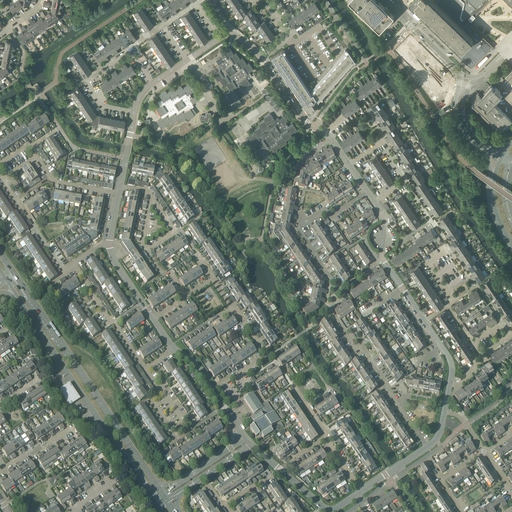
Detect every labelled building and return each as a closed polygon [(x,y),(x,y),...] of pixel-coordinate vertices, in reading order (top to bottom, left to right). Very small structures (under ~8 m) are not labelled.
[(23,5),(19,0),(16,0),(14,2),(19,10),(21,9),(20,7),(23,5)] [(60,2),(58,0),(57,0),(53,0),(52,5),(57,6),(58,8),(62,6),(60,2)] [(178,7),(173,0),(168,3),(175,14),(177,13),(175,9),(178,7)] [(185,7),(180,0),(173,0),(178,7),(181,5),(183,9),(185,7)] [(243,1),(241,0),(240,0),(239,1),(239,2),(231,7),(234,11),(242,5),(240,3),(243,1)] [(348,0),(349,0),(380,30),(394,16),(378,0),(348,0)] [(475,27),(472,24),(469,22),(474,17),(489,0),(505,0),(511,6),(511,0),(413,0),(414,0),(414,1),(415,1),(415,3),(414,4),(414,6),(417,9),(415,11),(413,14),(412,13),(413,15),(415,16),(417,18),(419,20),(418,19),(420,18),(421,17),(421,16),(431,25),(430,25),(435,30),(436,30),(440,35),(445,39),(450,44),(470,64),(476,64),(494,46),(477,28),(476,27),(475,27)] [(19,10),(14,2),(8,6),(12,12),(15,10),(17,12),(19,10)] [(309,6),(314,13),(319,9),(315,2),(309,6)] [(175,14),(168,3),(163,7),(168,14),(171,12),(173,15),(175,14)] [(52,5),(51,11),(52,11),(55,12),(57,14),(59,17),(63,14),(62,13),(61,12),(58,8),(57,6),(52,5)] [(242,5),(234,11),(236,14),(244,9),(243,8),(242,5)] [(247,8),(246,6),(243,8),(244,9),(236,14),(239,18),(243,15),(246,12),(244,10),(247,8)] [(314,13),(309,6),(304,9),(309,16),(314,13)] [(133,13),(135,16),(143,11),(143,10),(141,7),(133,13)] [(168,14),(163,7),(158,10),(165,21),(167,20),(165,16),(168,14)] [(138,20),(146,14),(144,12),(147,10),(146,8),(143,10),(143,11),(135,16),(138,20)] [(250,9),(246,12),(243,15),(245,19),(253,13),(252,12),(250,9)] [(309,16),(304,9),(299,13),(304,20),(309,16)] [(247,22),(255,17),(253,14),(256,12),(255,10),(252,12),(253,13),(245,19),(247,22)] [(53,14),(50,15),(55,21),(60,18),(59,17),(57,14),(55,12),(52,11),(52,12),(53,14)] [(181,17),(183,20),(191,15),(191,14),(189,11),(181,17)] [(195,14),(193,12),(191,14),(191,15),(183,20),(186,24),(193,19),(192,16),(195,14)] [(45,16),(44,17),(45,19),(50,25),(51,27),(56,24),(55,21),(50,15),(49,13),(45,16)] [(304,20),(299,13),(294,16),(299,23),(304,20)] [(146,14),(138,20),(140,23),(148,18),(148,17),(146,14)] [(151,17),(150,15),(148,17),(148,18),(140,23),(143,27),(151,22),(149,19),(151,17)] [(289,19),(294,26),(295,29),(301,25),(299,23),(294,16),(289,19)] [(255,17),(247,22),(250,26),(258,20),(257,19),(255,17)] [(261,19),(260,17),(257,19),(258,20),(250,26),(252,29),(256,26),(260,24),(258,21),(261,19)] [(39,20),(45,28),(50,25),(45,19),(43,20),(41,18),(39,20)] [(41,34),(32,21),(31,19),(28,20),(31,25),(29,27),(36,37),(41,34)] [(32,21),(41,34),(46,30),(45,28),(39,20),(36,22),(34,19),(32,21)] [(193,19),(186,24),(188,27),(196,22),(195,21),(193,19)] [(199,21),(198,19),(195,21),(196,22),(188,27),(190,31),(198,26),(196,23),(199,21)] [(264,21),(260,24),(256,26),(259,30),(267,25),(266,24),(264,21)] [(151,22),(143,27),(145,30),(153,25),(153,26),(156,24),(155,22),(152,24),(151,22)] [(270,23),(269,22),(266,24),(267,25),(259,30),(261,33),(269,28),(267,25),(270,23)] [(198,26),(190,31),(193,34),(201,29),(200,28),(198,26)] [(204,28),(203,26),(200,28),(201,29),(193,34),(195,38),(203,33),(201,30),(204,28)] [(36,37),(29,27),(27,29),(28,31),(26,32),(31,40),(36,37)] [(269,28),(261,33),(263,37),(271,32),(271,31),(269,28)] [(275,30),(273,29),(271,31),(271,32),(263,37),(266,40),(274,35),(272,32),(275,30)] [(124,33),(129,40),(132,38),(134,42),(137,40),(129,30),(124,33)] [(31,40),(26,32),(23,34),(22,32),(19,34),(26,44),(31,40)] [(119,36),(126,47),(128,46),(126,42),(129,40),(124,33),(119,36)] [(203,33),(195,38),(197,42),(205,36),(205,35),(203,33)] [(209,35),(207,33),(205,35),(205,36),(197,42),(200,45),(208,40),(206,37),(209,35)] [(148,39),(150,43),(158,37),(157,37),(155,34),(148,39)] [(152,46),(160,41),(158,38),(161,37),(160,35),(157,37),(158,37),(150,43),(152,46)] [(114,40),(119,47),(122,45),(124,48),(126,47),(119,36),(114,40)] [(7,40),(5,47),(10,48),(11,51),(15,48),(14,47),(16,46),(13,42),(11,43),(11,42),(11,41),(7,40)] [(109,43),(116,54),(118,53),(116,49),(119,47),(114,40),(109,43)] [(160,41),(152,46),(155,50),(163,44),(162,44),(160,41)] [(157,53),(165,48),(163,45),(166,44),(165,42),(162,44),(163,44),(155,50),(157,53)] [(104,46),(109,53),(112,51),(114,55),(116,54),(109,43),(104,46)] [(99,50),(106,60),(108,59),(106,55),(109,53),(104,46),(99,50)] [(5,50),(1,49),(1,51),(1,53),(4,53),(9,54),(10,56),(10,57),(14,54),(11,51),(10,48),(5,47),(5,50)] [(165,48),(157,53),(159,57),(167,52),(167,51),(165,48)] [(249,72),(253,69),(249,63),(247,64),(242,57),(240,59),(236,52),(234,54),(229,48),(223,52),(226,56),(222,59),(220,57),(216,60),(220,66),(218,68),(219,70),(213,74),(217,81),(219,79),(224,86),(226,84),(230,91),(232,89),(239,99),(245,95),(242,89),(250,83),(247,79),(252,76),(249,72)] [(162,60),(170,55),(168,52),(171,51),(169,49),(167,51),(167,52),(159,57),(162,60)] [(347,50),(346,50),(345,50),(344,51),(345,51),(345,52),(313,88),(312,87),(309,89),(284,52),(284,51),(285,51),(285,50),(284,50),(283,50),(282,49),(271,57),(308,113),(309,113),(310,113),(311,113),(312,113),(312,112),(313,112),(314,111),(314,110),(314,109),(315,109),(313,106),(318,102),(324,97),(323,95),(330,91),(328,90),(335,86),(334,84),(340,80),(339,78),(345,74),(344,72),(350,68),(349,66),(355,62),(347,50)] [(106,60),(99,50),(94,53),(99,60),(102,58),(104,62),(106,60)] [(69,56),(72,59),(79,54),(79,53),(77,51),(69,56)] [(74,63),(82,58),(80,55),(83,53),(82,52),(79,53),(79,54),(72,59),(74,63)] [(4,53),(3,59),(8,60),(9,62),(13,60),(10,57),(10,56),(9,54),(4,53)] [(170,55),(162,60),(164,64),(172,59),(171,58),(170,55)] [(167,67),(174,62),(173,59),(175,58),(174,56),(171,58),(172,59),(164,64),(167,67)] [(82,58),(74,63),(76,67),(84,61),(84,60),(82,58)] [(8,60),(3,59),(2,65),(6,66),(10,71),(13,69),(9,62),(8,60)] [(88,60),(86,59),(84,60),(84,61),(76,67),(79,70),(87,65),(85,62),(88,60)] [(123,65),(130,75),(135,72),(131,65),(127,67),(125,63),(123,65)] [(10,72),(10,71),(6,66),(2,65),(3,66),(2,66),(3,68),(1,69),(5,76),(10,72)] [(87,65),(79,70),(81,74),(89,68),(88,67),(87,65)] [(92,67),(91,65),(88,67),(89,68),(81,74),(84,77),(91,72),(90,69),(92,67)] [(120,72),(125,79),(130,75),(123,65),(121,66),(124,70),(120,72)] [(113,71),(120,82),(125,79),(120,72),(117,74),(115,70),(113,71)] [(111,78),(115,85),(120,82),(113,71),(111,73),(114,76),(111,78)] [(373,79),(378,87),(382,84),(377,77),(377,76),(375,73),(374,74),(375,77),(373,79)] [(103,78),(110,89),(115,85),(111,78),(107,80),(105,77),(103,78)] [(110,89),(103,78),(101,79),(104,83),(100,85),(105,92),(110,89)] [(210,89),(212,88),(212,87),(212,86),(213,85),(211,83),(210,84),(209,83),(207,84),(207,83),(208,83),(207,81),(208,81),(207,78),(206,79),(205,78),(202,80),(203,81),(202,81),(204,84),(203,84),(203,85),(202,86),(204,88),(205,88),(205,89),(208,87),(208,88),(209,88),(210,89)] [(368,78),(367,79),(368,82),(369,81),(375,89),(378,87),(373,79),(370,81),(368,78)] [(366,84),(371,92),(375,89),(369,81),(368,82),(366,84)] [(361,83),(360,84),(362,87),(362,86),(368,94),(371,92),(366,84),(363,85),(361,83)] [(194,91),(189,84),(183,88),(181,86),(175,91),(173,88),(167,93),(166,91),(159,95),(162,99),(158,102),(160,106),(156,109),(162,118),(156,122),(161,128),(170,122),(172,124),(178,120),(180,122),(186,117),(188,119),(194,115),(190,109),(192,107),(191,105),(197,101),(194,96),(192,98),(189,94),(194,91)] [(474,102),(471,105),(495,128),(498,125),(503,129),(506,126),(507,126),(509,124),(508,123),(510,122),(511,123),(511,121),(511,108),(506,114),(505,112),(504,113),(495,104),(502,96),(499,93),(500,91),(496,87),(494,88),(491,85),(481,95),(478,93),(471,100),(474,102)] [(359,88),(364,96),(368,94),(362,86),(362,87),(359,88)] [(69,92),(72,95),(80,90),(79,89),(77,87),(69,92)] [(364,96),(359,88),(356,90),(354,87),(353,89),(355,92),(355,91),(361,99),(364,96)] [(74,99),(82,94),(80,91),(83,89),(82,88),(79,89),(80,90),(72,95),(74,99)] [(82,94),(74,99),(76,103),(84,97),(84,96),(82,94)] [(79,106),(87,101),(85,98),(88,96),(87,95),(84,96),(84,97),(76,103),(79,106)] [(275,98),(275,97),(274,95),(273,96),(272,95),(270,97),(269,95),(268,96),(267,95),(265,97),(266,98),(265,98),(266,101),(267,100),(268,101),(270,100),(271,101),(270,101),(270,102),(269,103),(271,105),(272,105),(273,106),(275,104),(274,103),(275,102),(274,100),(275,99),(274,98),(275,98)] [(351,98),(349,99),(351,102),(352,101),(357,109),(361,107),(355,99),(353,101),(351,98)] [(87,101),(79,106),(81,110),(89,104),(88,103),(87,101)] [(348,104),(353,112),(357,109),(352,101),(351,102),(348,104)] [(375,111),(382,106),(378,101),(368,108),(369,110),(373,108),(375,111)] [(84,113),(91,108),(90,105),(92,103),(91,102),(88,103),(89,104),(81,110),(84,113)] [(353,112),(348,104),(346,106),(344,103),(342,104),(344,107),(345,106),(350,114),(353,112)] [(346,116),(350,114),(345,106),(344,107),(341,109),(346,116)] [(375,118),(385,111),(382,106),(375,111),(377,114),(373,117),(375,118)] [(91,108),(84,113),(87,117),(94,112),(97,110),(96,109),(93,110),(91,108)] [(382,121),(389,116),(385,111),(375,118),(376,120),(380,118),(382,121)] [(96,115),(94,112),(87,117),(88,120),(89,120),(96,115)] [(210,115),(211,115),(210,112),(209,113),(208,112),(205,113),(206,115),(205,115),(206,116),(205,117),(204,115),(202,115),(202,114),(199,116),(200,117),(199,118),(201,120),(202,119),(202,120),(203,120),(205,122),(206,121),(207,122),(209,121),(208,119),(209,119),(209,118),(211,116),(210,115)] [(272,149),(275,154),(282,149),(281,147),(287,143),(286,140),(292,136),(291,134),(297,130),(292,123),(288,126),(285,122),(288,120),(285,116),(278,120),(277,118),(274,120),(270,113),(264,118),(265,120),(259,124),(260,126),(254,131),(255,133),(245,139),(250,146),(255,142),(261,151),(265,148),(268,152),(272,149)] [(96,115),(89,120),(91,124),(98,125),(100,116),(96,115)] [(39,119),(44,127),(49,124),(44,116),(39,119)] [(381,128),(392,121),(389,116),(382,121),(384,124),(380,126),(381,128)] [(34,122),(40,130),(44,127),(39,119),(34,122)] [(392,121),(381,128),(383,130),(386,128),(388,131),(393,128),(395,126),(392,121)] [(30,125),(35,133),(40,130),(34,122),(30,125)] [(35,133),(30,125),(25,128),(29,134),(31,136),(35,133)] [(25,137),(29,134),(25,128),(24,126),(20,129),(25,137)] [(355,133),(360,141),(364,138),(359,131),(359,130),(357,127),(356,128),(357,131),(355,133)] [(397,133),(393,128),(388,131),(386,132),(388,135),(385,138),(386,140),(397,133)] [(15,132),(20,140),(25,137),(20,129),(15,132)] [(11,135),(16,143),(20,140),(15,132),(11,135)] [(350,132),(349,133),(351,136),(351,135),(357,143),(360,141),(355,133),(352,135),(350,132)] [(393,142),(400,138),(397,133),(386,140),(387,142),(391,139),(393,142)] [(6,138),(11,146),(16,143),(11,135),(6,138)] [(348,138),(353,145),(357,143),(351,135),(351,136),(348,138)] [(343,137),(342,138),(344,141),(344,140),(350,148),(353,145),(348,138),(345,139),(343,137)] [(2,141),(7,149),(11,146),(6,138),(2,141)] [(47,148),(55,143),(52,138),(44,144),(47,148)] [(393,150),(403,143),(400,138),(393,142),(395,145),(391,148),(393,150)] [(346,150),(350,148),(344,140),(344,141),(341,142),(346,150)] [(50,153),(58,147),(55,143),(47,148),(50,153)] [(400,152),(407,148),(403,143),(393,150),(394,152),(398,149),(400,152)] [(53,157),(61,152),(58,147),(50,153),(53,157)] [(324,149),(332,161),(336,159),(330,150),(328,152),(325,148),(324,149)] [(399,160),(410,153),(407,148),(400,152),(402,155),(398,158),(399,160)] [(332,161),(324,149),(323,150),(325,154),(323,155),(328,164),(332,161)] [(61,152),(53,157),(56,162),(64,157),(61,152)] [(328,164),(323,155),(320,157),(318,153),(316,154),(324,166),(328,164)] [(410,153),(399,160),(401,162),(404,159),(406,162),(407,162),(411,159),(414,158),(410,153)] [(324,166),(316,154),(315,155),(317,159),(315,160),(316,163),(316,162),(321,169),(324,166)] [(376,155),(373,158),(368,161),(371,164),(378,159),(378,158),(376,155)] [(373,168),(381,163),(379,160),(382,158),(381,156),(378,158),(378,159),(371,164),(373,168)] [(404,171),(415,164),(417,163),(414,158),(411,159),(407,162),(406,162),(404,164),(407,167),(403,169),(404,171)] [(310,162),(318,173),(322,171),(321,169),(316,162),(316,163),(314,164),(312,161),(310,162)] [(309,167),(315,176),(318,173),(310,162),(309,163),(311,166),(309,167)] [(381,163),(373,168),(375,171),(383,166),(383,165),(381,163)] [(387,165),(385,163),(383,165),(383,166),(375,171),(378,175),(386,170),(384,167),(387,165)] [(25,174),(33,169),(30,164),(22,170),(25,174)] [(411,174),(418,169),(415,164),(404,171),(405,173),(409,171),(411,174)] [(315,176),(309,167),(308,168),(306,166),(305,167),(304,166),(298,170),(301,173),(300,177),(310,179),(315,176)] [(158,169),(149,167),(147,177),(157,179),(159,182),(165,178),(164,176),(157,174),(158,169)] [(33,169),(25,174),(22,176),(26,180),(28,179),(36,173),(33,169)] [(411,181),(421,174),(418,169),(411,174),(413,177),(409,179),(411,181)] [(386,170),(378,175),(380,178),(388,173),(387,172),(386,170)] [(391,172),(390,170),(387,172),(388,173),(380,178),(383,182),(390,177),(388,174),(391,172)] [(39,178),(36,173),(28,179),(26,180),(31,188),(40,182),(38,179),(39,178)] [(421,174),(411,181),(412,183),(416,181),(418,184),(423,181),(425,179),(421,174)] [(162,187),(170,181),(167,177),(165,178),(159,182),(162,187)] [(390,177),(383,182),(385,186),(393,180),(393,181),(396,179),(395,177),(392,179),(390,177)] [(170,181),(162,187),(165,191),(173,186),(170,181)] [(426,186),(423,181),(418,184),(416,185),(418,188),(414,191),(415,193),(426,186)] [(342,183),(349,195),(354,191),(348,183),(345,185),(343,182),(342,183)] [(349,195),(342,183),(340,184),(342,187),(339,189),(345,198),(349,195)] [(173,186),(165,191),(168,196),(176,190),(173,186)] [(423,195),(430,191),(426,186),(415,193),(417,195),(420,192),(423,195)] [(287,196),(295,198),(297,190),(288,189),(287,196)] [(345,198),(339,189),(336,191),(334,189),(333,190),(340,201),(345,198)] [(421,201),(422,203),(433,196),(436,194),(432,189),(430,191),(423,195),(425,198),(421,201)] [(42,193),(48,201),(50,199),(50,197),(51,192),(43,190),(41,191),(42,193)] [(176,190),(168,196),(171,200),(179,195),(176,190)] [(330,195),(336,204),(340,201),(333,190),(331,191),(333,193),(330,195)] [(38,196),(43,204),(48,201),(42,193),(38,196)] [(174,205),(182,199),(179,195),(171,200),(174,205)] [(336,204),(330,195),(327,197),(325,195),(324,196),(331,207),(336,204)] [(393,200),(396,204),(404,198),(403,198),(401,195),(393,200)] [(43,204),(38,196),(33,199),(39,207),(43,204)] [(286,203),(294,205),(295,198),(287,196),(286,203)] [(407,198),(406,196),(403,198),(404,198),(396,204),(398,207),(406,202),(404,199),(407,198)] [(429,205),(436,201),(433,196),(422,203),(423,205),(427,202),(429,205)] [(188,202),(184,198),(182,199),(174,205),(177,209),(185,204),(188,202)] [(39,207),(33,199),(29,202),(34,210),(39,207)] [(429,213),(440,206),(436,201),(429,205),(431,208),(428,211),(429,213)] [(34,210),(29,202),(24,205),(29,213),(34,210)] [(406,202),(398,207),(401,211),(409,205),(408,205),(406,202)] [(412,204),(411,203),(408,205),(409,205),(401,211),(403,214),(411,209),(409,206),(412,204)] [(185,204),(177,209),(180,214),(188,208),(185,204)] [(0,210),(3,215),(11,209),(8,205),(0,209),(0,210)] [(440,206),(429,213),(430,215),(434,212),(436,215),(443,211),(440,206)] [(183,218),(191,213),(188,208),(180,214),(183,218)] [(11,209),(3,215),(6,219),(8,218),(8,217),(14,213),(11,209)] [(411,209),(403,214),(405,218),(413,212),(411,209)] [(365,210),(363,211),(371,222),(375,219),(370,211),(367,213),(365,210)] [(417,211),(415,210),(413,212),(405,218),(408,221),(416,216),(414,213),(417,211)] [(371,222),(363,211),(362,212),(364,215),(360,217),(363,220),(366,225),(371,222)] [(11,222),(19,217),(16,212),(14,213),(8,217),(8,218),(11,222)] [(191,213),(183,218),(186,223),(196,216),(193,212),(191,213)] [(440,227),(450,220),(447,214),(440,219),(442,222),(438,225),(440,227)] [(416,216),(408,221),(410,225),(418,220),(417,219),(416,216)] [(14,227),(22,221),(19,217),(11,222),(14,227)] [(421,218),(420,217),(417,219),(418,220),(410,225),(413,229),(421,223),(419,220),(421,218)] [(356,220),(364,231),(368,228),(366,225),(363,220),(360,222),(358,219),(356,220)] [(364,231),(356,220),(355,221),(357,224),(354,226),(359,235),(364,231)] [(447,229),(453,224),(450,220),(440,227),(441,229),(445,226),(447,229)] [(17,231),(25,226),(22,221),(14,227),(17,231)] [(190,233),(198,228),(195,223),(187,228),(190,233)] [(281,238),(283,242),(292,236),(289,232),(290,227),(276,224),(274,234),(278,240),(281,238)] [(313,234),(324,227),(323,225),(320,227),(318,224),(310,230),(313,234)] [(446,237),(457,229),(453,224),(447,229),(449,232),(445,235),(446,237)] [(28,230),(25,226),(17,231),(22,238),(27,235),(28,234),(29,233),(28,231),(28,230)] [(359,235),(354,226),(351,228),(349,226),(347,227),(355,238),(359,235)] [(316,239),(324,233),(322,230),(325,228),(324,227),(313,234),(316,239)] [(355,238),(347,227),(346,227),(348,230),(344,233),(350,241),(355,238)] [(198,228),(190,233),(193,238),(201,232),(198,228)] [(426,233),(430,240),(436,236),(431,229),(426,233)] [(457,229),(446,237),(448,239),(451,236),(453,239),(458,236),(460,235),(457,229)] [(98,233),(89,232),(89,233),(85,235),(86,235),(85,236),(85,235),(84,236),(90,243),(91,242),(92,242),(97,239),(98,235),(97,235),(98,233)] [(201,232),(193,238),(196,242),(204,237),(201,232)] [(79,236),(85,246),(90,243),(84,236),(85,235),(83,233),(79,236)] [(324,233),(316,239),(319,243),(330,236),(329,234),(326,236),(324,233)] [(430,240),(426,233),(421,236),(426,243),(430,240)] [(24,244),(32,239),(28,234),(27,235),(22,238),(21,239),(23,241),(22,242),(24,244)] [(207,241),(209,240),(206,235),(204,237),(196,242),(200,247),(202,245),(201,245),(207,241)] [(85,246),(79,236),(74,239),(81,249),(85,246)] [(286,245),(298,237),(297,236),(294,238),(292,236),(283,242),(286,245)] [(330,236),(319,243),(322,248),(330,242),(333,241),(331,238),(331,237),(330,236)] [(426,243),(421,236),(416,240),(417,242),(420,246),(421,246),(426,243)] [(462,241),(458,236),(453,239),(451,240),(453,244),(450,246),(451,248),(462,241)] [(178,240),(183,248),(188,245),(182,237),(178,240)] [(289,249),(297,243),(295,241),(299,239),(298,237),(286,245),(289,249)] [(207,241),(201,245),(202,245),(203,248),(199,250),(200,253),(204,250),(212,244),(215,243),(211,238),(209,240),(207,241)] [(32,239),(24,244),(27,249),(35,244),(32,239)] [(70,242),(77,252),(81,249),(74,239),(70,242)] [(173,243),(179,251),(183,248),(178,240),(173,243)] [(128,256),(136,251),(130,243),(131,243),(121,241),(120,244),(119,245),(120,246),(121,245),(125,250),(123,252),(126,256),(128,255),(128,256)] [(458,251),(465,246),(462,241),(451,248),(452,250),(456,248),(458,251)] [(70,242),(65,245),(67,248),(72,255),(77,252),(70,242)] [(330,242),(322,248),(325,252),(336,245),(335,243),(332,245),(330,242)] [(412,245),(417,252),(422,248),(421,246),(420,246),(417,242),(412,245)] [(169,246),(174,254),(179,251),(173,243),(169,246)] [(291,253),(303,245),(302,244),(299,246),(297,243),(289,249),(291,253)] [(35,244),(27,249),(30,254),(38,248),(35,244)] [(207,254),(215,249),(212,244),(204,250),(207,254)] [(359,255),(365,250),(361,244),(354,249),(359,255)] [(294,257),(302,251),(301,249),(304,246),(303,245),(291,253),(294,257)] [(336,245),(325,252),(328,257),(337,251),(334,248),(337,246),(336,245)] [(417,252),(412,245),(407,248),(412,255),(417,252)] [(164,250),(170,257),(174,254),(169,246),(164,250)] [(458,258),(468,251),(465,246),(458,251),(460,254),(456,256),(458,258)] [(38,248),(30,254),(33,259),(41,253),(38,248)] [(62,251),(67,259),(72,255),(67,248),(66,248),(62,251)] [(402,252),(407,259),(412,255),(407,248),(402,252)] [(215,249),(207,254),(210,259),(218,253),(215,249)] [(136,251),(128,256),(131,260),(139,255),(136,250),(136,251)] [(170,257),(164,250),(160,252),(165,260),(170,257)] [(365,250),(359,255),(363,261),(369,256),(365,250)] [(296,260),(308,252),(307,251),(304,253),(302,251),(294,257),(296,260)] [(465,261),(472,256),(468,251),(458,258),(459,260),(463,257),(465,261)] [(165,260),(160,252),(155,256),(161,264),(165,260)] [(308,252),(296,260),(299,264),(307,258),(306,256),(309,254),(308,252)] [(407,259),(402,252),(397,255),(402,262),(407,259)] [(41,253),(33,259),(37,263),(45,258),(41,253)] [(218,253),(210,259),(213,263),(221,258),(218,253)] [(331,266),(339,261),(337,258),(340,256),(339,254),(328,262),(331,266)] [(142,259),(139,255),(131,260),(129,261),(132,266),(134,265),(142,259)] [(402,262),(397,255),(392,259),(397,265),(402,262)] [(369,256),(363,261),(367,267),(374,262),(369,256)] [(464,268),(475,261),(472,256),(465,261),(467,264),(463,266),(464,268)] [(45,258),(37,263),(40,268),(48,263),(45,258)] [(89,268),(97,263),(94,258),(86,264),(89,268)] [(221,258),(213,263),(216,268),(224,262),(221,258)] [(309,261),(307,258),(299,264),(301,268),(313,260),(312,258),(309,261)] [(142,259),(134,265),(137,268),(137,269),(139,268),(145,264),(142,259)] [(314,261),(313,260),(301,268),(304,272),(312,266),(311,264),(314,261)] [(339,261),(331,266),(334,271),(345,264),(344,262),(341,264),(339,261)] [(475,261),(464,268),(466,270),(469,268),(471,271),(478,266),(475,261)] [(224,262),(216,268),(219,272),(224,269),(225,268),(227,267),(224,262)] [(48,263),(40,268),(43,273),(51,267),(48,263)] [(92,273),(100,267),(97,263),(89,268),(92,273)] [(148,268),(145,264),(139,268),(137,269),(140,274),(147,269),(148,268)] [(337,275),(345,270),(343,267),(346,265),(345,264),(334,271),(337,275)] [(413,275),(420,270),(419,267),(421,266),(420,264),(417,266),(418,266),(410,272),(413,275)] [(224,269),(219,272),(221,275),(217,278),(221,283),(226,279),(225,279),(230,275),(229,273),(232,271),(232,270),(229,266),(227,267),(225,268),(224,269)] [(314,268),(312,266),(304,272),(306,276),(318,267),(317,266),(314,268)] [(471,278),(482,271),(478,266),(471,271),(473,274),(470,276),(471,278)] [(51,267),(43,273),(47,278),(54,272),(52,268),(51,267)] [(95,277),(103,272),(100,267),(92,273),(95,277)] [(151,268),(150,267),(140,274),(143,278),(151,273),(150,271),(152,270),(151,268)] [(193,270),(198,279),(203,276),(197,267),(193,270)] [(309,279),(317,273),(316,271),(319,269),(318,267),(306,276),(309,279)] [(374,270),(382,282),(387,279),(381,270),(378,272),(376,269),(374,270)] [(198,279),(193,270),(188,274),(193,282),(198,279)] [(345,270),(337,275),(340,280),(351,272),(350,271),(347,273),(345,270)] [(372,277),(378,285),(382,282),(374,270),(373,271),(375,275),(372,277)] [(420,270),(413,275),(415,279),(423,273),(422,273),(420,270)] [(417,282),(425,277),(423,274),(426,272),(425,271),(422,273),(423,273),(415,279),(417,282)] [(482,271),(471,278),(472,280),(476,277),(478,281),(485,276),(482,271)] [(54,272),(47,278),(50,282),(58,277),(54,272)] [(98,282),(106,276),(103,272),(95,277),(98,282)] [(351,272),(340,280),(343,285),(352,279),(349,276),(352,274),(351,272)] [(151,273),(143,278),(147,283),(155,278),(151,273)] [(317,273),(309,279),(313,286),(323,288),(324,284),(328,281),(323,275),(320,277),(317,273)] [(193,282),(188,274),(183,277),(189,285),(193,282)] [(378,285),(372,277),(369,278),(367,275),(365,276),(368,280),(373,288),(378,285)] [(106,276),(98,282),(101,286),(103,285),(109,281),(106,276)] [(189,285),(183,277),(179,280),(184,288),(189,285)] [(425,277),(417,282),(420,286),(428,281),(427,280),(425,277)] [(431,279),(430,278),(427,280),(428,281),(420,286),(422,289),(430,284),(428,281),(431,279)] [(69,282),(75,290),(79,287),(74,279),(69,282)] [(106,289),(114,284),(111,279),(109,281),(103,285),(106,289)] [(228,289),(236,284),(233,279),(225,285),(228,289)] [(486,292),(494,287),(489,279),(485,282),(487,286),(483,288),(486,292)] [(362,285),(366,291),(373,287),(373,288),(368,280),(362,285)] [(75,290),(69,282),(65,285),(70,293),(75,290)] [(114,284),(106,289),(109,294),(117,289),(114,284)] [(231,294),(239,288),(236,284),(228,289),(231,294)] [(430,284),(422,289),(425,293),(432,288),(432,287),(430,284)] [(70,293),(65,285),(60,288),(65,296),(70,293)] [(366,291),(362,285),(356,289),(361,295),(366,291)] [(436,286),(434,285),(432,287),(432,288),(425,293),(427,296),(435,291),(433,288),(436,286)] [(166,289),(171,297),(176,294),(170,286),(166,289)] [(495,297),(499,294),(494,287),(486,292),(489,296),(492,294),(495,297)] [(65,296),(60,288),(55,291),(61,299),(65,296)] [(234,298),(242,293),(239,288),(231,294),(234,298)] [(117,289),(109,294),(112,298),(120,293),(117,289)] [(171,297),(166,289),(161,292),(166,300),(171,297)] [(361,295),(356,289),(350,293),(355,299),(361,295)] [(473,293),(478,301),(482,298),(477,290),(473,293)] [(435,291),(427,296),(429,300),(437,295),(436,294),(435,291)] [(166,300),(161,292),(156,295),(162,303),(166,300)] [(440,293),(439,292),(436,294),(437,295),(429,300),(432,304),(440,298),(437,295),(440,293)] [(120,293),(112,298),(115,303),(123,298),(120,293)] [(242,293),(234,298),(237,303),(239,302),(239,301),(245,297),(242,293)] [(478,301),(473,293),(469,295),(471,299),(474,303),(478,301)] [(239,302),(242,306),(250,301),(253,299),(250,294),(245,297),(239,301),(239,302)] [(499,294),(495,297),(497,301),(493,303),(496,307),(504,302),(499,294)] [(162,303),(156,295),(152,298),(157,306),(162,303)] [(123,298),(115,303),(118,308),(126,302),(123,298)] [(157,306),(152,298),(147,301),(153,309),(157,306)] [(440,298),(432,304),(434,307),(442,302),(441,300),(440,298)] [(445,300),(444,299),(441,300),(442,302),(434,307),(436,311),(444,305),(442,302),(445,300)] [(471,299),(464,304),(467,308),(474,303),(471,299)] [(351,312),(343,300),(342,301),(344,305),(342,306),(348,315),(351,312)] [(343,300),(351,312),(355,310),(350,301),(347,303),(345,300),(343,300)] [(458,303),(463,311),(467,308),(464,304),(462,300),(458,303)] [(250,301),(242,306),(245,311),(247,309),(253,305),(250,301)] [(320,306),(310,304),(306,306),(303,301),(298,304),(307,318),(319,310),(320,306)] [(126,302),(118,308),(122,312),(130,307),(126,302)] [(391,312),(402,305),(401,303),(398,305),(395,302),(387,308),(391,312)] [(504,302),(496,307),(499,311),(502,309),(505,312),(509,309),(504,302)] [(70,313),(78,308),(75,303),(67,309),(70,313)] [(463,311),(458,303),(454,305),(459,313),(463,311)] [(187,307),(193,315),(197,312),(192,304),(187,307)] [(250,314),(258,308),(255,304),(253,305),(247,309),(250,314)] [(336,306),(344,317),(348,315),(342,306),(339,308),(337,305),(336,306)] [(402,305),(391,312),(394,317),(402,311),(400,308),(403,306),(402,305)] [(344,317),(336,306),(334,306),(337,310),(334,312),(340,320),(344,317)] [(193,315),(187,307),(183,310),(188,318),(193,315)] [(73,318),(81,313),(78,308),(70,313),(73,318)] [(253,318),(261,313),(258,308),(250,314),(252,316),(253,318)] [(511,313),(509,309),(505,312),(507,316),(503,318),(506,322),(511,318),(511,313)] [(188,318),(183,310),(178,313),(184,321),(188,318)] [(446,310),(438,316),(441,320),(445,317),(449,315),(446,310)] [(253,318),(257,323),(264,317),(267,316),(264,311),(261,313),(253,318)] [(402,311),(394,317),(397,321),(408,313),(407,312),(404,314),(402,311)] [(76,322),(84,317),(81,313),(73,318),(76,322)] [(184,321),(178,313),(174,316),(179,324),(184,321)] [(397,321),(394,323),(397,327),(408,320),(406,317),(409,315),(408,313),(397,321)] [(488,315),(493,324),(497,321),(492,313),(488,315)] [(134,317),(139,325),(144,322),(139,314),(134,317)] [(493,324),(488,315),(484,318),(487,322),(489,326),(493,324)] [(179,324),(174,316),(169,319),(175,327),(179,324)] [(84,317),(76,322),(79,327),(83,324),(87,321),(84,317)] [(139,325),(134,317),(129,320),(135,328),(139,325)] [(227,320),(232,328),(237,325),(232,317),(227,320)] [(257,323),(260,327),(265,323),(266,323),(268,322),(264,317),(257,323)] [(450,324),(445,317),(441,320),(446,327),(450,324)] [(358,330),(366,325),(364,322),(367,320),(366,318),(355,325),(358,330)] [(480,327),(487,322),(484,318),(477,323),(480,327)] [(86,329),(94,323),(91,319),(87,321),(83,324),(86,329)] [(175,327),(169,319),(165,322),(170,330),(175,327)] [(321,328),(333,320),(332,319),(329,321),(327,319),(319,324),(321,328)] [(135,328),(129,320),(125,323),(130,331),(135,328)] [(232,328),(227,320),(223,323),(228,331),(232,328)] [(324,332),(332,326),(331,324),(334,322),(333,320),(321,328),(324,332)] [(397,327),(400,332),(414,323),(413,321),(410,323),(408,320),(397,327)] [(448,331),(456,326),(454,322),(450,324),(446,327),(448,331)] [(94,323),(86,329),(89,333),(97,328),(94,323)] [(228,331),(223,323),(218,326),(223,334),(228,331)] [(261,333),(269,328),(266,323),(265,323),(260,327),(258,328),(261,333)] [(400,332),(403,336),(406,335),(414,329),(412,327),(415,324),(414,323),(400,332)] [(473,325),(478,334),(482,331),(480,327),(477,323),(473,325)] [(366,325),(358,330),(361,335),(372,327),(371,326),(368,328),(366,325)] [(478,334),(473,325),(469,328),(474,336),(478,334)] [(223,334),(218,326),(213,330),(219,338),(223,334)] [(332,326),(324,332),(326,336),(338,328),(337,326),(334,329),(332,326)] [(451,335),(455,332),(459,330),(456,326),(448,331),(451,335)] [(372,327),(361,335),(364,339),(365,339),(372,334),(370,331),(373,329),(372,327)] [(97,328),(89,333),(93,338),(100,333),(97,328)] [(264,337),(272,332),(269,328),(261,333),(264,337)] [(329,340),(337,334),(336,331),(339,329),(338,328),(326,336),(329,340)] [(205,332),(211,340),(215,337),(210,329),(205,332)] [(414,329),(406,335),(409,339),(420,332),(419,330),(416,332),(414,329)] [(104,340),(112,335),(109,330),(101,336),(104,340)] [(211,340),(205,332),(201,335),(206,343),(211,340)] [(267,342),(275,337),(272,332),(264,337),(267,342)] [(369,343),(380,335),(379,333),(376,335),(374,332),(372,334),(365,339),(366,340),(367,341),(367,340),(369,343)] [(409,339),(406,341),(409,346),(412,344),(420,338),(418,336),(421,333),(420,332),(409,339)] [(455,332),(451,335),(456,342),(460,339),(455,332)] [(331,343),(338,339),(344,335),(343,334),(339,336),(337,334),(329,340),(331,343)] [(107,345),(115,340),(112,335),(104,340),(107,345)] [(206,343),(201,335),(196,338),(202,346),(206,343)] [(372,347),(380,341),(378,338),(381,336),(380,335),(369,343),(372,347)] [(8,340),(13,347),(18,344),(13,337),(8,340)] [(275,337),(267,342),(270,347),(278,341),(275,337)] [(458,346),(466,341),(464,337),(460,339),(456,342),(458,346)] [(202,346),(196,338),(192,341),(197,349),(202,346)] [(415,348),(426,341),(425,339),(422,341),(420,338),(412,344),(415,348)] [(152,342),(157,350),(162,347),(156,339),(152,342)] [(331,343),(329,345),(332,349),(344,341),(343,339),(340,341),(338,339),(331,343)] [(13,347),(8,340),(4,343),(9,350),(13,347)] [(110,349),(118,344),(115,340),(107,345),(110,349)] [(197,349),(192,341),(187,344),(192,352),(197,349)] [(344,341),(332,349),(335,352),(343,347),(341,344),(345,342),(344,341)] [(375,351),(386,344),(385,342),(382,344),(380,341),(372,347),(375,351)] [(426,341),(415,348),(418,353),(426,347),(424,344),(427,342),(426,341)] [(466,341),(458,346),(461,350),(465,347),(469,345),(466,341)] [(147,345),(152,353),(157,350),(152,342),(147,345)] [(9,350),(4,343),(0,345),(0,346),(4,353),(9,350)] [(113,354),(121,349),(118,344),(110,349),(113,354)] [(378,356),(386,350),(384,347),(387,345),(386,344),(375,351),(378,356)] [(501,346),(506,354),(510,352),(505,344),(501,346)] [(142,348),(148,356),(152,353),(147,345),(142,348)] [(246,348),(251,356),(256,353),(250,345),(246,348)] [(497,349),(503,357),(506,354),(501,346),(497,349)] [(290,351),(296,358),(298,362),(301,359),(299,356),(300,355),(295,347),(290,351)] [(343,347),(335,352),(337,356),(349,348),(348,347),(345,349),(343,347)] [(470,354),(465,347),(461,350),(466,357),(470,354)] [(148,356),(142,348),(138,352),(143,360),(148,356)] [(241,351),(247,359),(251,356),(246,348),(241,351)] [(349,348),(337,356),(340,360),(348,354),(346,352),(350,349),(349,348)] [(116,358),(124,353),(121,349),(113,354),(116,358)] [(503,357),(497,349),(494,351),(499,359),(503,357)] [(386,350),(378,356),(381,360),(392,353),(391,351),(388,353),(386,350)] [(237,354),(242,362),(247,359),(241,351),(237,354)] [(286,354),(291,362),(296,358),(290,351),(286,354)] [(499,359),(494,351),(490,354),(495,362),(499,359)] [(474,352),(470,354),(466,357),(469,361),(477,356),(474,352)] [(119,363),(127,358),(124,353),(116,358),(119,363)] [(384,365),(392,359),(390,356),(393,354),(392,353),(381,360),(384,365)] [(232,357),(238,365),(242,362),(237,354),(232,357)] [(291,362),(286,354),(281,357),(287,365),(291,362)] [(348,354),(340,360),(342,364),(354,356),(353,354),(350,356),(348,354)] [(354,356),(342,364),(345,367),(350,364),(353,362),(353,361),(351,359),(355,357),(354,356)] [(238,365),(232,357),(228,360),(232,366),(233,368),(238,365)] [(287,365),(281,357),(277,360),(282,368),(287,365)] [(122,368),(130,362),(127,358),(119,363),(122,368)] [(227,369),(232,366),(228,360),(227,358),(222,361),(227,369)] [(352,368),(364,360),(363,358),(360,361),(358,358),(353,361),(353,362),(350,364),(352,368)] [(25,364),(26,366),(31,374),(34,372),(36,376),(39,375),(34,367),(36,366),(32,359),(25,364)] [(387,369),(398,362),(397,361),(394,362),(392,359),(384,365),(386,368),(387,369)] [(364,360),(352,368),(355,371),(363,366),(362,363),(365,361),(364,360)] [(166,371),(174,366),(170,361),(162,366),(166,371)] [(227,369),(222,361),(217,364),(223,372),(227,369)] [(122,368),(125,372),(131,368),(133,367),(130,362),(122,368)] [(398,362),(387,369),(390,374),(398,368),(401,366),(398,362)] [(223,372),(217,364),(213,367),(218,375),(223,372)] [(484,368),(490,376),(494,373),(488,365),(484,368)] [(26,366),(22,369),(30,381),(31,380),(29,376),(31,374),(26,366)] [(174,366),(166,371),(169,376),(171,374),(177,370),(174,366)] [(357,375),(369,367),(368,366),(365,368),(363,366),(355,371),(357,375)] [(218,375),(213,367),(208,370),(214,378),(218,375)] [(360,379),(368,373),(367,371),(370,369),(369,367),(357,375),(360,379)] [(126,378),(134,373),(131,368),(125,372),(123,373),(126,378)] [(272,372),(277,380),(282,376),(276,368),(272,372)] [(393,378),(404,371),(403,370),(400,371),(398,368),(390,374),(393,378)] [(490,376),(484,368),(480,371),(482,374),(483,374),(486,378),(490,376)] [(30,381),(22,369),(17,372),(22,380),(25,378),(28,382),(30,381)] [(174,379),(182,373),(179,369),(177,370),(171,374),(174,379)] [(404,371),(393,378),(396,383),(407,376),(404,371)] [(13,376),(21,387),(23,386),(20,382),(22,380),(17,372),(13,376)] [(267,375),(273,383),(277,380),(272,372),(267,375)] [(134,373),(126,378),(129,383),(137,377),(134,373)] [(177,383),(185,378),(182,373),(174,379),(177,383)] [(362,383),(374,375),(373,373),(370,376),(368,373),(360,379),(362,383)] [(479,376),(484,384),(488,381),(486,378),(483,374),(482,374),(479,376)] [(273,383),(267,375),(263,378),(268,386),(273,383)] [(365,386),(373,381),(372,378),(375,376),(374,375),(362,383),(365,386)] [(8,379),(13,386),(16,384),(19,388),(21,387),(13,376),(8,379)] [(484,384),(479,376),(475,379),(477,382),(480,387),(481,387),(484,384)] [(137,377),(129,383),(132,387),(140,382),(137,377)] [(410,388),(412,389),(414,378),(409,377),(404,382),(409,389),(410,389),(410,388)] [(180,388),(188,382),(185,378),(177,383),(180,388)] [(268,386),(263,378),(258,381),(264,389),(268,386)] [(4,382),(12,393),(13,392),(11,388),(13,386),(8,379),(4,382)] [(264,389),(258,381),(254,384),(259,392),(264,389)] [(373,381),(365,386),(367,390),(379,382),(378,381),(375,383),(373,381)] [(12,393),(4,382),(0,384),(0,385),(4,392),(7,390),(10,394),(12,393)] [(132,387),(135,391),(135,392),(141,388),(143,386),(140,382),(132,387)] [(183,392),(191,387),(188,382),(180,388),(183,392)] [(380,383),(379,382),(367,390),(370,394),(379,388),(377,386),(380,383)] [(473,384),(479,392),(483,390),(481,387),(480,387),(477,382),(473,384)] [(69,383),(58,391),(69,407),(80,400),(69,383)] [(470,387),(475,395),(479,392),(473,384),(470,387)] [(186,397),(194,391),(191,387),(183,392),(186,397)] [(475,395),(470,387),(466,389),(471,397),(475,395)] [(36,391),(41,398),(46,395),(41,388),(36,391)] [(136,397),(144,392),(141,388),(135,392),(135,391),(133,393),(136,397)] [(471,397),(466,389),(462,392),(467,399),(467,400),(471,397)] [(32,394),(37,401),(41,398),(36,391),(32,394)] [(189,401),(197,396),(194,391),(186,397),(189,401)] [(462,391),(458,393),(463,401),(465,403),(468,401),(467,400),(467,399),(462,392),(462,391)] [(144,392),(136,397),(140,402),(148,397),(144,392)] [(280,393),(276,395),(282,403),(283,402),(291,396),(288,392),(285,394),(284,392),(281,394),(280,393)] [(373,402),(385,394),(384,392),(380,394),(379,392),(370,398),(373,402)] [(261,406),(252,393),(243,399),(253,415),(254,414),(256,417),(251,420),(253,424),(251,424),(252,426),(249,428),(256,437),(259,435),(260,437),(261,436),(263,439),(272,432),(270,429),(272,428),(271,427),(280,421),(274,412),(273,412),(267,403),(264,405),(264,404),(261,406)] [(463,401),(458,393),(454,396),(459,404),(463,401)] [(37,401),(32,394),(27,397),(32,404),(37,401)] [(375,405),(384,400),(382,397),(386,395),(385,394),(373,402),(375,405)] [(192,406),(200,400),(197,396),(189,401),(192,406)] [(286,406),(294,401),(291,396),(283,402),(286,406)] [(23,400),(28,407),(32,404),(27,397),(23,400)] [(328,400),(334,408),(338,405),(336,401),(334,398),(333,397),(328,400)] [(28,407),(23,400),(18,403),(23,411),(28,407)] [(192,406),(195,410),(201,406),(203,405),(200,400),(192,406)] [(334,408),(328,400),(324,403),(329,411),(334,408)] [(384,400),(375,405),(378,409),(390,401),(389,400),(385,402),(384,400)] [(284,408),(287,412),(289,411),(297,405),(294,401),(286,406),(284,408)] [(378,415),(380,413),(389,407),(387,405),(391,402),(390,401),(378,409),(375,411),(378,415)] [(319,406),(325,414),(329,411),(324,403),(319,406)] [(138,414),(146,409),(143,404),(135,410),(138,414)] [(297,405),(289,411),(292,415),(300,410),(297,405)] [(196,416),(204,411),(201,406),(195,410),(193,411),(196,416)] [(325,414),(319,406),(315,409),(320,417),(325,414)] [(389,407),(380,413),(383,417),(395,408),(394,407),(390,409),(389,407)] [(395,408),(383,417),(385,420),(394,415),(392,412),(396,410),(395,408)] [(141,419),(149,413),(146,409),(138,414),(141,419)] [(295,420),(303,414),(300,410),(292,415),(295,420)] [(204,411),(196,416),(199,421),(207,415),(204,411)] [(144,423),(152,418),(149,413),(141,419),(144,423)] [(303,414),(295,420),(298,424),(306,419),(303,414)] [(55,418),(62,429),(64,428),(62,424),(64,422),(59,415),(55,418)] [(388,424),(400,416),(399,415),(395,417),(394,415),(385,420),(388,424)] [(390,428),(399,422),(397,420),(401,417),(400,416),(388,424),(390,428)] [(62,429),(55,418),(50,421),(55,428),(58,427),(60,431),(62,429)] [(147,428),(155,422),(152,418),(144,423),(147,428)] [(301,429),(309,423),(306,419),(298,424),(301,429)] [(503,429),(503,428),(510,424),(507,419),(500,424),(503,429)] [(339,430),(347,424),(344,420),(336,425),(339,430)] [(46,424),(53,435),(55,434),(53,430),(55,428),(50,421),(46,424)] [(213,424),(218,432),(223,429),(217,421),(213,424)] [(150,432),(158,427),(155,422),(147,428),(150,432)] [(399,422),(390,428),(393,432),(405,424),(404,422),(401,425),(399,422)] [(304,433),(312,428),(309,423),(301,429),(304,433)] [(53,435),(46,424),(41,427),(46,434),(49,433),(51,437),(53,435)] [(208,427),(214,435),(218,432),(213,424),(208,427)] [(343,434),(350,429),(347,424),(339,430),(343,434)] [(405,424),(393,432),(396,435),(404,430),(402,427),(406,425),(405,424)] [(496,427),(501,435),(505,432),(503,428),(503,429),(500,424),(496,427)] [(46,434),(41,427),(37,430),(44,441),(46,440),(44,436),(46,434)] [(153,437),(161,431),(158,427),(150,432),(153,437)] [(214,435),(208,427),(203,431),(205,433),(209,438),(214,435)] [(501,435),(496,427),(492,429),(495,434),(497,438),(501,435)] [(312,428),(304,433),(307,438),(315,432),(312,428)] [(346,439),(353,433),(350,429),(343,434),(346,439)] [(488,439),(495,434),(492,429),(484,434),(487,439),(488,439)] [(44,441),(37,430),(32,433),(37,441),(40,439),(42,443),(44,441)] [(404,430),(396,435),(398,439),(410,431),(409,430),(406,432),(404,430)] [(156,441),(164,436),(161,431),(153,437),(156,441)] [(401,443),(409,437),(407,435),(411,432),(410,431),(398,439),(401,443)] [(24,435),(32,447),(34,445),(31,441),(34,440),(29,432),(24,435)] [(315,432),(307,438),(311,443),(319,437),(315,432)] [(200,435),(206,443),(210,440),(209,438),(205,433),(200,435)] [(349,443),(356,438),(353,433),(346,439),(349,443)] [(490,442),(488,439),(487,439),(484,434),(481,437),(486,445),(490,442)] [(20,438),(25,446),(27,444),(30,448),(32,447),(24,435),(20,438)] [(196,438),(201,446),(206,443),(200,435),(196,438)] [(164,436),(156,441),(159,446),(167,440),(164,436)] [(409,437),(401,443),(403,447),(415,439),(414,437),(411,439),(409,437)] [(25,446),(20,438),(15,441),(23,453),(25,451),(22,447),(25,446)] [(76,441),(81,448),(86,445),(81,438),(76,441)] [(191,442),(197,450),(201,446),(196,438),(191,442)] [(287,441),(293,449),(297,446),(292,438),(287,441)] [(352,448),(360,442),(356,438),(349,443),(352,448)] [(15,441),(14,439),(9,442),(11,444),(16,452),(18,450),(21,454),(23,453),(15,441)] [(415,439),(403,447),(406,451),(414,445),(413,442),(416,440),(415,439)] [(467,445),(472,453),(476,451),(471,444),(472,443),(470,440),(465,444),(467,445)] [(81,448),(76,441),(72,444),(77,451),(81,448)] [(293,449),(287,441),(282,444),(284,446),(288,452),(293,449)] [(187,445),(192,453),(197,450),(191,442),(187,445)] [(354,452),(362,447),(360,442),(352,448),(354,452)] [(16,452),(11,444),(6,447),(14,459),(16,457),(13,453),(16,452)] [(67,447),(72,454),(77,451),(72,444),(67,447)] [(182,448),(188,456),(192,453),(187,445),(182,448)] [(467,445),(463,448),(466,452),(468,456),(472,453),(467,445)] [(285,457),(279,449),(277,446),(272,449),(273,450),(271,452),(273,455),(275,453),(280,461),(285,457)] [(279,449),(285,457),(289,454),(288,452),(284,446),(279,449)] [(508,446),(501,451),(504,456),(511,451),(508,446)] [(14,459),(6,447),(2,450),(7,458),(9,456),(12,460),(14,459)] [(72,454),(67,447),(63,450),(68,457),(72,454)] [(362,447),(354,452),(358,457),(365,451),(362,447)] [(188,456),(182,448),(178,451),(182,457),(183,459),(188,456)] [(458,457),(459,457),(466,452),(463,448),(455,453),(458,457)] [(494,450),(498,455),(500,458),(504,456),(501,451),(499,448),(494,450)] [(51,452),(56,459),(61,456),(58,453),(59,453),(56,449),(52,452),(51,452)] [(172,452),(177,460),(182,457),(178,451),(176,449),(172,452)] [(68,457),(63,450),(59,453),(58,453),(61,456),(63,461),(68,457)] [(316,454),(322,461),(327,458),(321,450),(316,454)] [(51,452),(50,451),(48,452),(49,453),(47,455),(52,462),(53,465),(58,462),(56,459),(51,452)] [(365,451),(358,457),(361,461),(371,455),(369,456),(365,451)] [(177,460),(172,452),(167,455),(172,463),(177,460)] [(452,455),(457,463),(461,461),(459,457),(458,457),(455,453),(452,455)] [(312,457),(317,465),(322,461),(316,454),(312,457)] [(42,458),(47,465),(52,462),(47,455),(42,458)] [(364,466),(374,459),(371,455),(361,461),(364,466)] [(457,463),(452,455),(448,458),(451,462),(453,466),(457,463)] [(309,456),(306,458),(307,460),(313,468),(317,465),(312,457),(310,458),(309,456)] [(39,464),(38,465),(41,470),(43,469),(44,471),(49,468),(47,465),(42,458),(38,461),(39,464)] [(444,467),(451,462),(448,458),(441,463),(443,467),(444,467)] [(478,467),(486,462),(484,458),(476,463),(478,467)] [(367,470),(375,465),(372,460),(374,459),(364,466),(367,470)] [(94,467),(99,475),(101,473),(104,477),(106,475),(102,469),(104,467),(99,460),(93,465),(94,467)] [(307,460),(303,463),(308,471),(310,473),(314,470),(313,468),(307,460)] [(26,465),(31,473),(36,470),(31,462),(26,465)] [(431,466),(428,462),(420,467),(425,475),(430,472),(428,468),(431,466)] [(486,462),(478,467),(481,471),(485,468),(489,466),(486,462)] [(308,471),(303,463),(298,466),(304,474),(308,471)] [(375,465),(367,470),(370,475),(380,468),(377,463),(375,465)] [(446,471),(444,467),(443,467),(441,463),(437,465),(442,473),(446,471)] [(111,464),(107,467),(111,474),(115,471),(111,464)] [(253,467),(259,475),(263,472),(258,464),(253,467)] [(31,473),(26,465),(21,468),(26,476),(31,473)] [(259,475),(253,467),(251,465),(247,468),(248,470),(249,470),(254,478),(259,475)] [(304,474),(298,466),(294,469),(299,477),(304,474)] [(90,470),(97,482),(99,480),(96,476),(99,475),(94,467),(90,470)] [(26,476),(21,468),(17,471),(22,479),(26,476)] [(485,468),(481,471),(486,478),(490,475),(485,468)] [(462,471),(467,479),(471,477),(466,469),(462,471)] [(85,473),(90,481),(93,479),(95,483),(97,482),(90,470),(85,473)] [(249,481),(254,478),(249,470),(248,470),(244,473),(248,479),(249,481)] [(22,479),(17,471),(13,474),(17,482),(19,484),(24,481),(22,479)] [(244,482),(248,479),(244,473),(243,471),(238,474),(244,482)] [(467,479),(462,471),(458,474),(460,477),(461,477),(463,482),(467,479)] [(427,485),(431,482),(429,478),(433,476),(430,472),(425,475),(422,477),(427,485)] [(13,474),(12,473),(10,474),(11,476),(8,477),(9,479),(13,485),(17,482),(13,474)] [(81,476),(88,488),(90,486),(88,482),(90,481),(85,473),(81,476)] [(334,477),(340,485),(345,481),(339,473),(334,477)] [(488,482),(496,477),(494,473),(490,475),(486,478),(488,482)] [(232,475),(234,477),(239,485),(244,482),(238,474),(234,477),(232,475)] [(239,485),(234,477),(232,475),(228,478),(229,480),(235,488),(239,485)] [(74,476),(70,479),(72,482),(79,494),(81,492),(79,488),(81,487),(76,479),(74,476)] [(76,479),(81,487),(84,485),(86,489),(88,488),(81,476),(76,479)] [(330,480),(335,487),(340,485),(334,477),(330,480)] [(461,477),(460,477),(453,482),(456,487),(463,482),(461,477)] [(496,477),(488,482),(491,486),(499,481),(496,477)] [(229,480),(228,478),(229,480),(225,483),(230,491),(235,488),(229,480)] [(13,485),(9,479),(7,481),(5,479),(3,480),(5,482),(10,490),(14,487),(13,485)] [(457,489),(456,487),(453,482),(451,479),(447,481),(451,488),(450,489),(452,492),(457,489)] [(335,487),(330,480),(325,483),(331,491),(331,490),(335,487)] [(10,490),(5,482),(0,485),(5,493),(10,490)] [(79,494),(72,482),(67,485),(70,490),(70,489),(72,493),(75,491),(77,495),(79,494)] [(432,492),(440,487),(437,483),(434,485),(431,482),(427,485),(432,492)] [(230,491),(225,483),(220,487),(226,494),(230,491)] [(271,493),(279,488),(276,483),(268,488),(271,493)] [(321,486),(327,495),(328,495),(331,494),(330,493),(332,492),(331,490),(331,491),(325,483),(321,486)] [(327,495),(321,486),(316,489),(323,498),(324,498),(327,496),(327,495)] [(112,494),(117,501),(121,498),(116,490),(114,487),(111,488),(114,492),(112,494)] [(226,494),(220,487),(216,490),(221,498),(226,494)] [(440,487),(432,492),(437,500),(441,497),(439,493),(443,491),(440,487)] [(274,497),(282,492),(279,488),(271,493),(274,497)] [(65,492),(73,504),(75,503),(72,499),(75,497),(72,493),(70,489),(70,490),(65,492)] [(199,502),(207,497),(203,492),(201,494),(200,491),(192,497),(196,504),(199,502)] [(61,496),(66,503),(69,501),(71,505),(73,504),(65,492),(61,496)] [(277,502),(285,497),(282,492),(274,497),(277,502)] [(387,496),(392,503),(397,499),(393,492),(387,496)] [(107,497),(112,504),(117,501),(112,494),(107,497)] [(249,498),(254,506),(259,503),(254,495),(249,498)] [(66,503),(61,496),(56,499),(61,506),(64,510),(66,509),(63,505),(66,503)] [(382,499),(387,506),(392,503),(387,496),(382,499)] [(103,500),(108,507),(112,504),(107,497),(103,500)] [(199,502),(202,507),(210,502),(207,497),(199,502)] [(285,497),(277,502),(280,507),(284,504),(288,501),(285,497)] [(441,497),(437,500),(442,508),(450,502),(448,498),(444,501),(441,497)] [(502,508),(506,505),(501,497),(497,500),(500,504),(502,508)] [(245,501),(250,509),(254,506),(249,498),(245,501)] [(287,508),(295,503),(292,498),(288,501),(284,504),(287,508)] [(387,506),(382,499),(377,502),(382,509),(387,506)] [(98,503),(103,510),(108,507),(103,500),(98,503)] [(493,509),(500,504),(497,500),(490,505),(493,509)] [(246,511),(250,509),(245,501),(240,505),(245,511),(246,511)] [(210,502),(202,507),(205,511),(213,506),(210,502)] [(372,506),(376,511),(378,511),(382,509),(377,502),(372,506)] [(451,511),(452,511),(449,508),(453,506),(450,502),(442,508),(444,511),(443,511),(451,511)] [(100,511),(103,510),(98,503),(94,506),(97,511),(100,511)] [(289,511),(291,511),(298,508),(295,503),(287,508),(289,511)]
